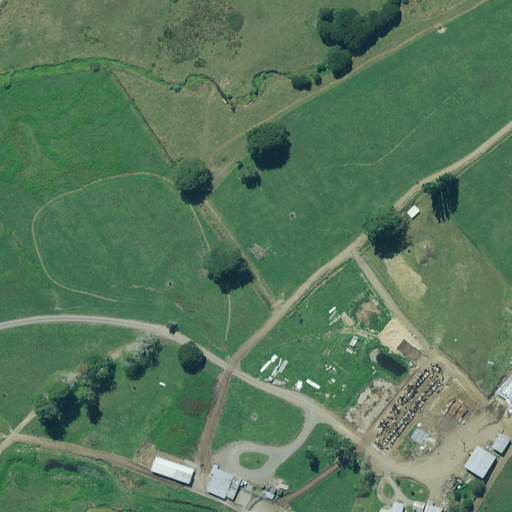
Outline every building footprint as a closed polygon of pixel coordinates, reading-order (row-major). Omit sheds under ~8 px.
[(422,212),(416,205),(408,213),(413,219),(422,212)] [(469,409),(456,400),(449,410),(461,419),(469,409)] [(511,440),(511,439),(502,434),(494,447),(504,453),(511,440)] [(498,458),(479,446),(467,467),(486,478),(498,458)] [(196,470),(159,457),(154,471),(191,484),(196,470)] [(241,485),(245,486),(247,481),(236,476),(218,469),(219,467),(216,465),(212,473),(216,475),(215,477),(211,476),(207,485),(211,487),(209,491),(226,499),(227,496),(235,500),(239,490),(241,485)] [(277,495),(269,492),(267,497),(275,500),(277,495)] [(435,502),(430,500),(426,511),(444,511),(445,509),(434,506),(435,502)] [(395,507),(390,511),(383,509),(382,511),(404,511),(406,505),(396,502),(395,507)] [(416,502),(415,509),(418,510),(418,511),(419,511),(425,511),(427,504),(416,502)]
